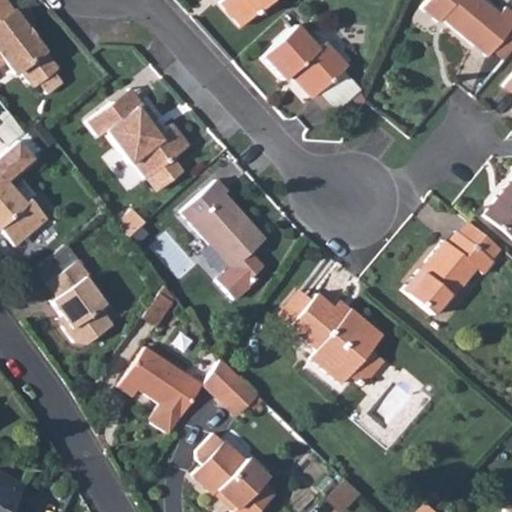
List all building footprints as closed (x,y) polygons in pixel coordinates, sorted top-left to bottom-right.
[(45,64),(50,60),(2,0),(0,0),(0,57),(7,67),(13,63),(26,80),(31,76),(40,88),(55,77),(45,64)] [(211,0),(232,23),(257,0),(211,0)] [(418,0),(414,5),(431,19),(438,11),(442,14),(438,18),(480,52),(511,14),(497,4),(491,11),(476,0),(418,0)] [(286,22),(253,52),(275,76),(282,70),(303,93),(314,83),(334,65),(336,63),(313,39),(307,45),(286,22)] [(511,57),(493,81),(511,95),(511,57)] [(334,65),(314,83),(330,101),(349,83),(334,65)] [(113,84),(97,98),(108,110),(124,97),(113,84)] [(108,110),(97,98),(72,120),(85,135),(91,130),(118,161),(121,159),(134,174),(176,138),(158,117),(144,128),(138,121),(143,117),(124,97),(108,110)] [(0,130),(6,138),(12,132),(19,126),(2,105),(0,106),(0,130)] [(0,142),(0,225),(10,237),(40,211),(24,192),(29,187),(16,171),(6,180),(0,172),(27,150),(12,132),(6,138),(0,142)] [(508,166),(474,207),(508,235),(511,230),(511,154),(505,163),(508,166)] [(205,169),(170,202),(221,258),(208,270),(226,290),(242,275),(243,269),(245,264),(254,256),(241,242),(254,229),(213,183),(216,180),(205,169)] [(111,216),(121,230),(127,225),(137,215),(124,202),(111,216)] [(433,232),(391,283),(421,307),(437,288),(441,291),(465,263),(470,267),(482,254),(444,223),(436,234),(433,232)] [(31,262),(41,275),(71,253),(59,238),(44,251),(31,262)] [(71,253),(41,275),(51,289),(45,294),(61,316),(56,320),(68,336),(81,337),(106,317),(94,300),(99,296),(79,269),(82,267),(71,253)] [(156,276),(150,285),(165,295),(167,291),(156,276)] [(287,282),(266,306),(277,315),(298,291),(287,282)] [(298,291),(277,315),(307,339),(339,365),(360,340),(371,327),(339,301),(333,308),(321,298),(303,284),(298,291)] [(150,285),(133,310),(148,320),(165,295),(150,285)] [(339,365),(307,339),(300,348),(331,374),(337,367),(339,365)] [(360,340),(339,365),(352,376),(373,350),(360,340)] [(171,413),(193,379),(135,341),(108,380),(123,390),(127,384),(150,399),(142,412),(144,419),(160,430),(171,413)] [(211,350),(194,377),(213,395),(223,385),(238,399),(250,387),(231,369),(211,350)] [(339,365),(337,367),(350,378),(352,376),(339,365)] [(187,455),(178,465),(200,485),(203,481),(230,506),(226,509),(228,511),(246,511),(265,492),(253,481),(259,475),(239,456),(236,459),(200,425),(183,443),(183,451),(187,455)] [(0,478),(0,511),(12,511),(7,509),(18,488),(0,478)] [(344,478),(329,495),(343,508),(358,491),(344,478)]
